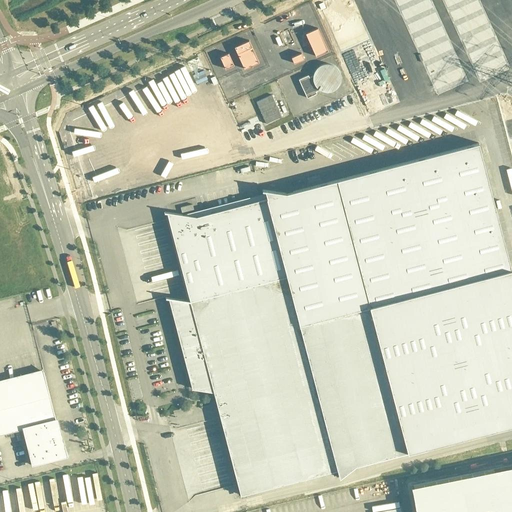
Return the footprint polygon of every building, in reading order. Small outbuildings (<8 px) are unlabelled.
[(328,51),(317,29),(305,34),(316,57),(328,51)] [(259,63),(249,41),(234,48),(244,69),(259,63)] [(301,53),(291,58),(294,64),(304,59),(301,53)] [(234,66),(228,54),(220,57),(225,69),(234,66)] [(338,89),(342,78),(337,67),(326,62),(315,67),(312,76),(309,78),(308,75),(298,80),(302,87),(304,91),(307,98),(316,94),(315,92),(318,90),(327,94),(338,89)] [(281,117),(272,95),(256,102),(266,124),(281,117)] [(511,424),(511,272),(478,143),(381,169),(286,193),(262,190),(262,191),(265,191),(267,198),(263,200),(196,217),(182,215),(164,212),(164,213),(165,213),(167,213),(190,301),(165,297),(165,298),(168,299),(192,389),(213,392),(240,495),(337,470),(339,478),(355,466),(407,452),(511,424)] [(0,383),(0,435),(25,429),(32,454),(29,455),(32,466),(67,457),(65,446),(64,446),(62,446),(43,373),(0,383)] [(511,511),(511,465),(410,486),(415,511),(511,511)]
